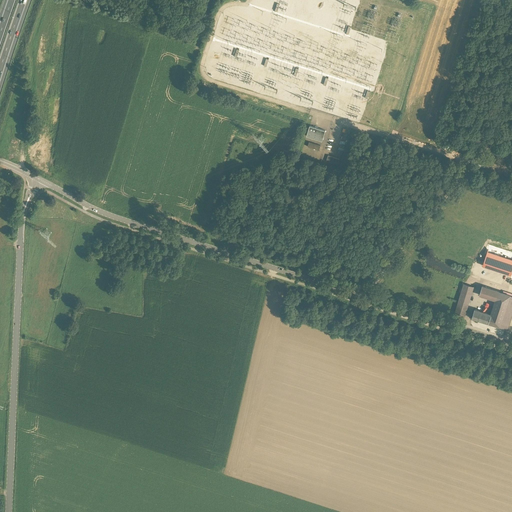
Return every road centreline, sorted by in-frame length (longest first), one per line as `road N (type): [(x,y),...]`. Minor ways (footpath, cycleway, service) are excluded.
road 1 (tertiary): [(511,345),(35,190)]
road 2 (tertiary): [(10,511),(24,211)]
